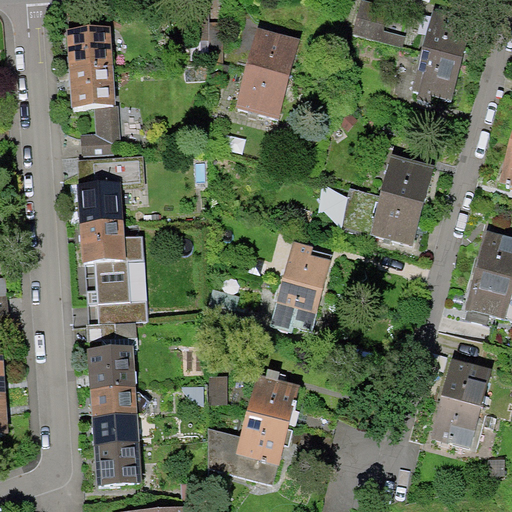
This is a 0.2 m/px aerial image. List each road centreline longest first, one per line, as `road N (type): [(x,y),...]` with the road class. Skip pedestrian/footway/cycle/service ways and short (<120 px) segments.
road 1 (residential): [(0,502),(52,487),(27,0)]
road 2 (residential): [(387,477),(511,12)]
